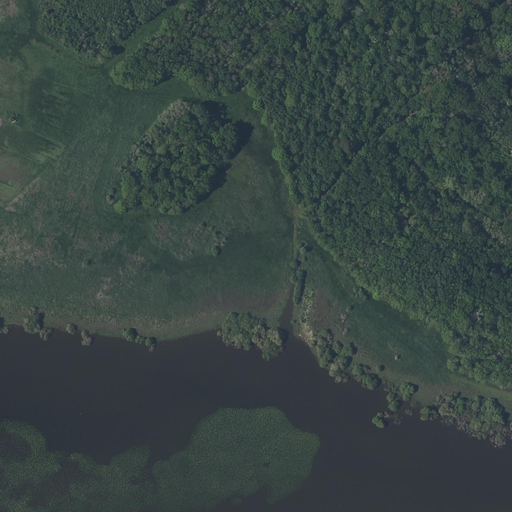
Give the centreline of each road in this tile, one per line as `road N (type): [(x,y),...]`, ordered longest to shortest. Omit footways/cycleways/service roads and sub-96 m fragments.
road 1 (track): [(0,30),(38,38),(119,88),(218,107),(259,148),(294,226),(318,254),(456,376),(511,394)]
road 2 (track): [(511,103),(473,112),(436,105),(382,129),(321,201),(295,214),(294,226)]
